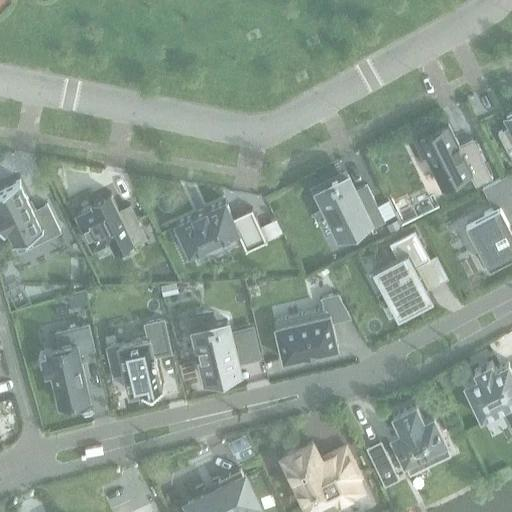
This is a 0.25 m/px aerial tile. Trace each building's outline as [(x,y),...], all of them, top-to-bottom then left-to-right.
[(511,124),(498,132),(507,150),(511,159),(511,110),(506,114),(511,124)] [(491,176),(472,138),(459,145),(447,122),(434,129),(433,127),(413,136),(419,148),(423,146),(442,183),(466,172),(472,185),(491,176)] [(511,210),(511,174),(511,171),(495,180),(511,211),(511,210)] [(384,220),(366,184),(355,189),(348,174),(344,176),(344,177),(338,180),(337,177),(334,178),(334,177),(314,187),(323,206),(325,209),(329,207),(342,233),(367,221),(369,227),(384,220)] [(46,203),(33,209),(18,179),(0,188),(0,224),(3,231),(8,228),(19,250),(60,230),(46,203)] [(146,237),(130,204),(119,209),(111,192),(93,200),(95,203),(77,211),(93,244),(110,236),(115,246),(132,238),(134,242),(146,237)] [(266,238),(254,212),(253,209),(252,207),(251,208),(233,216),(226,201),(225,199),(224,200),(207,208),(206,207),(194,213),(194,214),(177,222),(177,221),(175,222),(176,224),(176,223),(179,230),(175,232),(182,246),(186,245),(189,251),(188,251),(189,253),(191,252),(238,230),(246,248),(245,248),(246,249),(248,249),(247,248),(265,240),(266,240),(267,240),(267,238),(266,238)] [(511,254),(511,226),(500,204),(466,222),(489,266),(511,254)] [(398,218),(386,223),(390,232),(402,227),(398,218)] [(449,277),(436,253),(430,257),(415,228),(389,241),(397,255),(373,268),(374,270),(378,267),(390,290),(385,292),(398,316),(434,297),(429,288),(449,277)] [(338,345),(332,320),(350,316),(338,293),(322,296),(324,307),(275,319),(276,324),(275,324),(283,358),(338,345)] [(259,354),(253,328),(230,333),(227,319),(215,321),(215,318),(211,319),(210,313),(189,318),(195,342),(200,341),(204,357),(199,358),(203,376),(225,371),(224,367),(233,365),(238,364),(236,359),(259,354)] [(149,335),(107,345),(114,372),(125,370),(130,391),(143,388),(143,389),(142,389),(142,391),(163,386),(162,384),(161,385),(156,362),(157,362),(155,353),(170,349),(163,318),(146,322),(149,335)] [(85,377),(86,376),(82,360),(81,360),(79,352),(95,348),(89,323),(55,330),(59,346),(47,349),(49,354),(44,355),(47,371),(52,370),(62,410),(80,405),(78,397),(89,394),(85,377)] [(511,368),(509,363),(508,361),(506,362),(495,367),(493,363),(492,360),(490,362),(477,368),(476,368),(474,369),(475,372),(476,371),(478,376),(466,381),(464,382),(465,385),(465,384),(481,417),(485,415),(487,418),(499,412),(498,409),(511,402),(511,368)] [(447,441),(434,414),(424,419),(416,402),(393,414),(400,430),(391,435),(404,462),(405,462),(410,471),(425,464),(420,454),(447,441)] [(399,477),(381,440),(367,446),(385,484),(399,477)] [(362,490),(356,476),(359,474),(345,446),(320,458),(314,445),(302,451),(299,446),(283,454),(308,506),(318,501),(319,502),(325,499),(325,498),(333,494),(337,502),(362,490)] [(256,511),(252,504),(258,502),(241,467),(218,478),(221,485),(188,501),(193,511),(256,511)]
